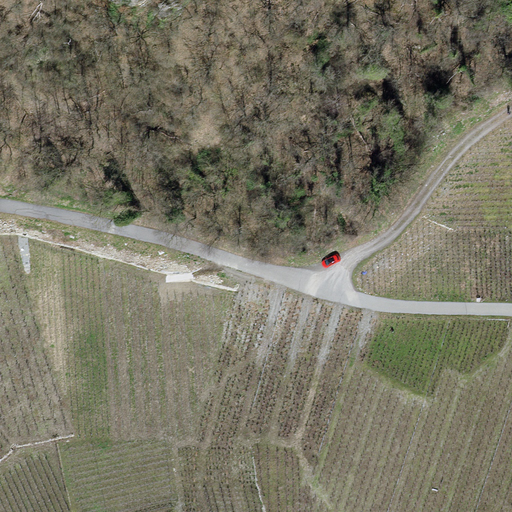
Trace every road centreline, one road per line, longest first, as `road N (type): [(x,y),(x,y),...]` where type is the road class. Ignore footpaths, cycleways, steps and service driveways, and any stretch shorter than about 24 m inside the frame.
road 1 (unclassified): [(254,267),(387,305),(511,310)]
road 2 (unclassified): [(254,267),(109,224),(0,203)]
road 3 (track): [(323,288),(351,256),(397,226),(475,135),(511,110)]
